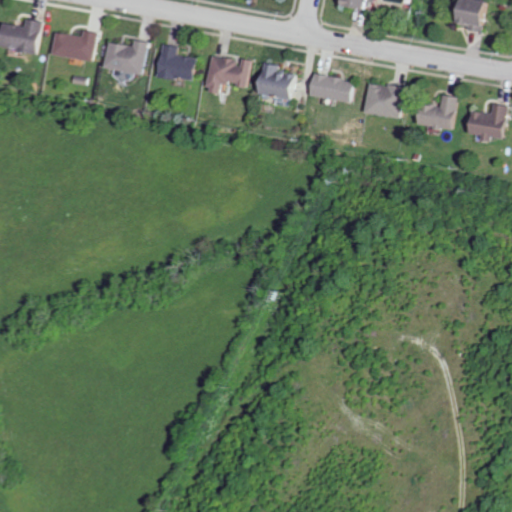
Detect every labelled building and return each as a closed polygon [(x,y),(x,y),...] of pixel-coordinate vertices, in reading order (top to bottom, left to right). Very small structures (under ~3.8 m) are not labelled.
[(377,8),(378,1),(384,2),(384,0),(354,0),(354,5),(377,8)] [(12,23),(8,47),(45,53),(49,21),(33,19),(32,26),(12,23)] [(98,61),(104,32),(89,29),(88,36),(62,32),(58,54),(98,61)] [(111,67),(148,75),(155,42),(140,39),(139,46),(116,41),(111,67)] [(164,77),(183,80),(183,77),(202,80),(206,59),(184,55),(185,46),(170,44),(164,77)] [(257,86),(261,60),(249,58),(249,60),(220,56),(215,91),(230,93),(231,82),(257,86)] [(267,94),(304,99),(307,74),(287,71),(288,64),(271,62),(267,94)] [(363,101),(365,79),(322,75),(320,96),(363,101)] [(375,114),(410,116),(412,86),(377,84),(375,114)] [(427,126),(459,128),(462,96),(448,95),(447,106),(429,104),(427,126)] [(511,113),(511,104),(498,103),(497,113),(478,111),(475,133),(486,135),(486,140),(495,141),(495,136),(509,138),(511,113)]
